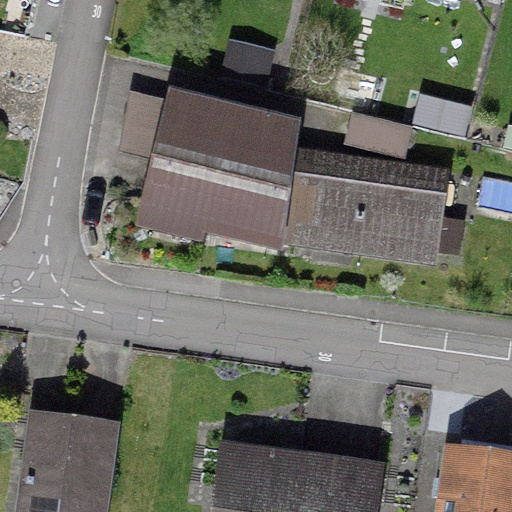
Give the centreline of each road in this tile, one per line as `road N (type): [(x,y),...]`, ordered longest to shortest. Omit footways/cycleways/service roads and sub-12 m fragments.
road 1 (residential): [(38,300),(511,367)]
road 2 (residential): [(38,300),(88,0)]
